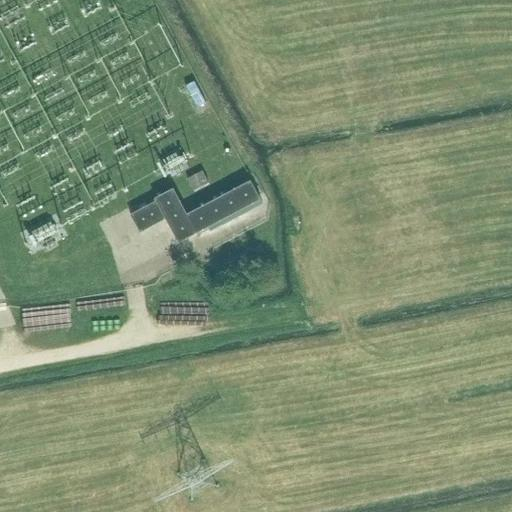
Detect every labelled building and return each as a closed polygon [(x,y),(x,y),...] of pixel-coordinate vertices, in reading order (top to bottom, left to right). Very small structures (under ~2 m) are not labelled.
[(0,0),(0,1),(7,15),(24,6),(21,0),(0,0)] [(197,88),(186,94),(198,118),(209,112),(197,88)] [(204,174),(188,182),(193,190),(208,183),(204,174)] [(260,201),(251,183),(187,217),(174,191),(156,201),(157,203),(132,217),(141,233),(166,220),(179,244),(260,201)] [(49,219),(26,224),(31,248),(54,243),(49,219)]
